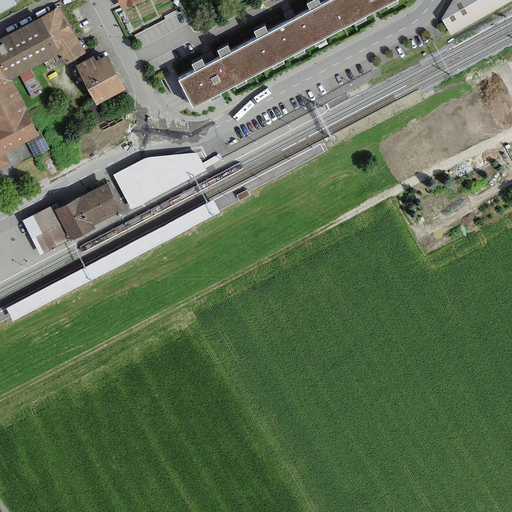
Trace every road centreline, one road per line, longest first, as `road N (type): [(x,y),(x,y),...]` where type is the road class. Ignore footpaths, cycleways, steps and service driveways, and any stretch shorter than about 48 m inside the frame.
road 1 (track): [(511,131),(0,398)]
road 2 (residential): [(155,144),(214,128),(412,22),(432,0)]
road 3 (unclassified): [(0,218),(155,144)]
road 4 (residential): [(155,144),(146,95),(97,0)]
